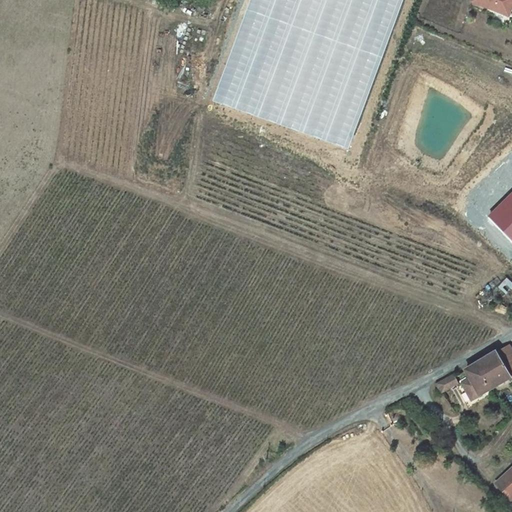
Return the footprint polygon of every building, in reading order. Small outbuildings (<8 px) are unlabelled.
[(511,0),(473,0),(472,2),(509,16),(511,8),(511,0)] [(511,239),(511,194),(490,217),(511,239)] [(511,348),(510,345),(477,365),(491,389),(511,377),(511,348)] [(477,365),(466,371),(471,379),(462,384),(472,401),(491,389),(477,365)] [(454,375),(444,380),(451,392),(461,387),(454,375)] [(444,380),(436,384),(442,396),(451,392),(444,380)] [(511,470),(496,484),(510,499),(511,496),(511,470)]
